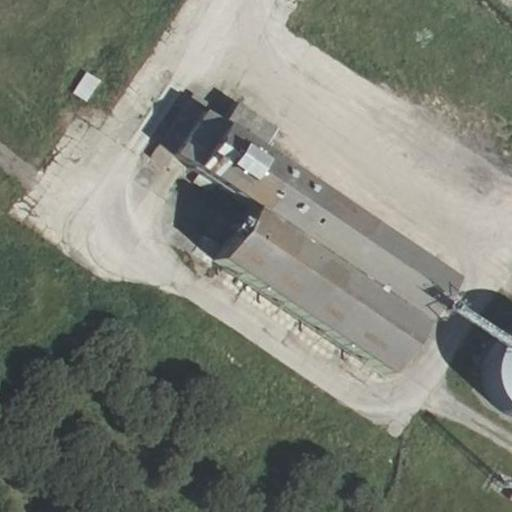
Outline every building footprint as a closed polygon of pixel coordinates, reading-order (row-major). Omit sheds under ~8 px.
[(356,0),(328,0),(325,6),(346,18),(356,0)] [(73,93),(88,102),(102,79),(86,70),(73,93)] [(182,111),(151,155),(166,166),(197,122),(182,111)] [(262,140),(228,115),(214,134),(182,178),(170,195),(207,221),(220,203),(241,217),(201,272),(363,389),(434,290),(249,157),(262,140)] [(197,122),(166,166),(182,178),(214,134),(197,122)] [(495,344),(488,352),(482,361),(481,366),(479,377),(481,388),(485,398),(488,402),(495,410),(504,416),(511,418),(511,335),(504,338),(499,341),(495,344)]
